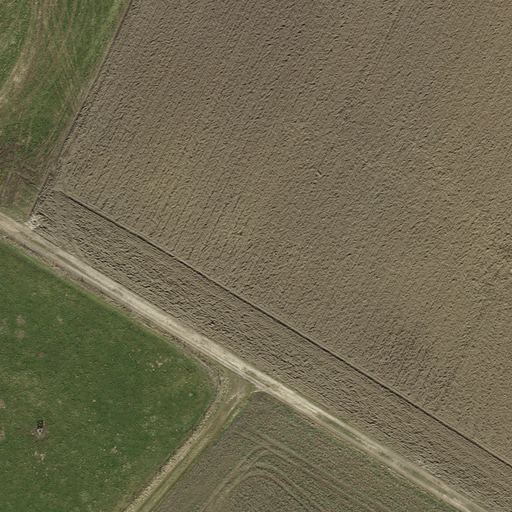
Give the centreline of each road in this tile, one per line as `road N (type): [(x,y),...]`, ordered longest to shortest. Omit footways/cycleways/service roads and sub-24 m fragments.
road 1 (track): [(0,217),(480,511)]
road 2 (track): [(143,511),(254,376)]
